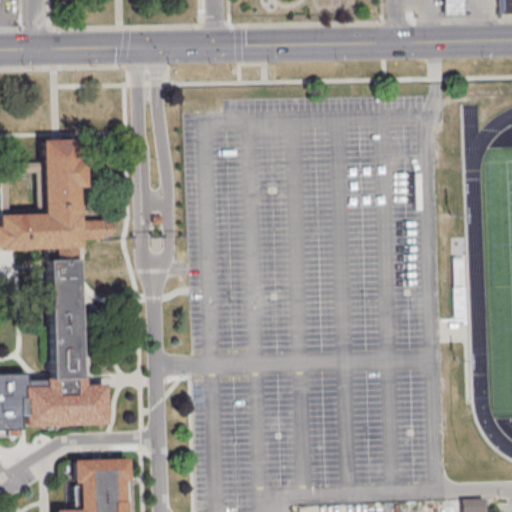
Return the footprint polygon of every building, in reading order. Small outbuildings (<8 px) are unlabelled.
[(467,14),(467,0),(445,0),(446,15),(467,14)] [(511,0),(496,0),(497,13),(511,12),(511,0)] [(0,251),(45,251),(45,261),(75,260),(74,249),(78,249),(78,241),(103,240),(103,238),(111,238),(111,222),(102,223),(102,221),(76,221),(75,189),(83,189),(82,161),(75,161),(74,139),(54,140),(38,141),(39,164),(0,164),(0,251)] [(25,428),(104,426),(103,386),(84,387),(84,381),(78,381),(78,379),(75,260),(45,261),(46,374),(46,379),(22,379),(22,373),(0,373),(0,429),(17,429),(17,416),(21,416),(24,416),(25,428)] [(125,511),(125,502),(121,502),(121,483),(127,483),(126,459),(71,461),(71,481),(64,481),(65,511),(52,511),(125,511)]
